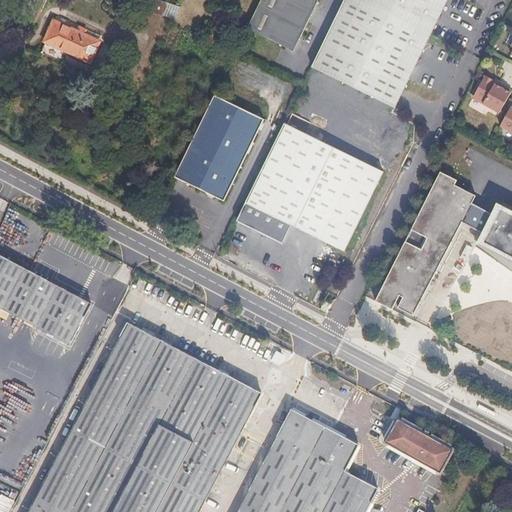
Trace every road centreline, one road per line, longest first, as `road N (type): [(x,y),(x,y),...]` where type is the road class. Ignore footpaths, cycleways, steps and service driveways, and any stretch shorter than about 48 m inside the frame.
road 1 (tertiary): [(0,169),(511,440)]
road 2 (unknown): [(285,383),(223,511)]
